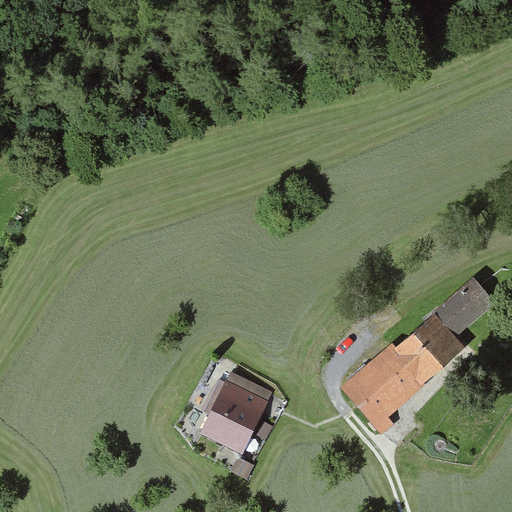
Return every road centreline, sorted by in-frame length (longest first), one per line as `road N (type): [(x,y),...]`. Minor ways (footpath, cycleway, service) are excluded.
road 1 (track): [(326,394),(385,334),(430,303),(511,266)]
road 2 (residential): [(394,511),(383,478),(326,394)]
